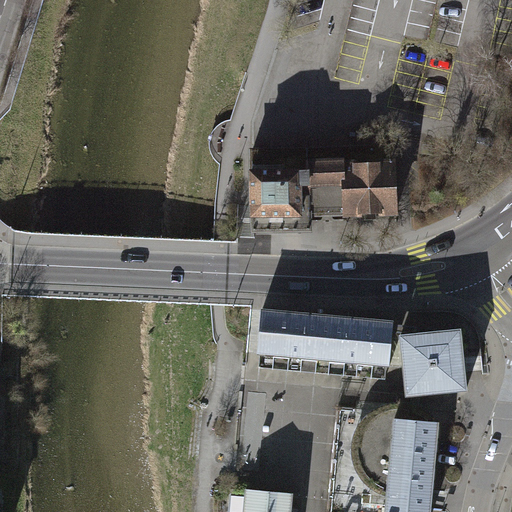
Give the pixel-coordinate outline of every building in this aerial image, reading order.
[(393,147),(300,150),(301,185),(343,184),(345,213),(397,210),(393,147)] [(300,150),(252,150),(253,231),(309,230),(309,198),(301,198),(301,185),(300,150)] [(461,336),(460,330),(447,331),(395,324),(392,324),(263,310),(258,367),(386,379),(391,333),(395,333),(400,334),(407,395),(466,390),(461,336)] [(427,511),(435,418),(425,408),(404,400),(384,401),(367,411),(355,426),(350,446),(352,467),(364,483),(382,491),(380,511),(427,511)] [(277,489),(242,486),(240,511),(288,511),(291,490),(277,489)] [(361,511),(363,494),(338,492),(335,511),(361,511)]
